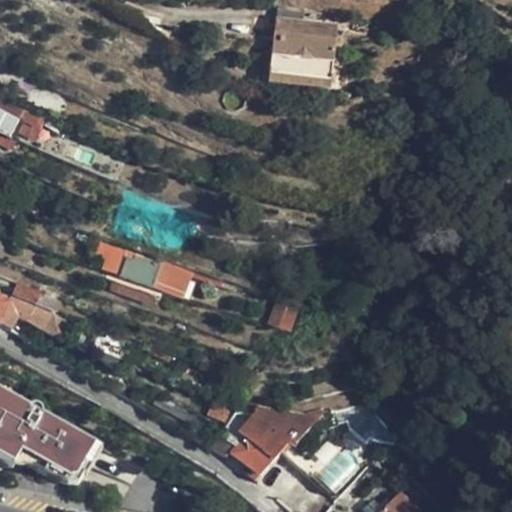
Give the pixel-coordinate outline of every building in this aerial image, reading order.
[(335,32),(278,26),(273,90),(330,94),(335,32)] [(169,282),(173,265),(162,261),(159,265),(150,262),(151,258),(141,255),(139,259),(133,257),(132,262),(126,259),(119,280),(153,291),(154,287),(162,289),(165,281),(169,282)] [(189,270),(173,265),(169,282),(165,281),(162,289),(162,293),(182,300),(189,270)] [(0,319),(11,301),(0,297),(0,319)] [(0,319),(0,329),(11,336),(22,317),(49,333),(53,324),(11,301),(0,319)] [(291,333),(298,309),(287,305),(279,330),(291,333)] [(102,437),(0,385),(0,454),(2,455),(7,446),(56,471),(83,476),(102,437)] [(261,399),(246,413),(270,414),(303,419),(307,418),(268,389),(261,399)] [(236,413),(216,444),(228,453),(252,470),(259,475),(261,477),(294,438),(300,443),(317,422),(323,426),(343,419),(338,406),(307,418),(303,419),(270,414),(246,413),(236,413)] [(228,453),(216,444),(212,450),(224,458),(228,453)] [(259,475),(252,470),(248,476),(254,481),(256,483),(261,477),(259,475)] [(380,511),(426,511),(402,489),(380,511)]
